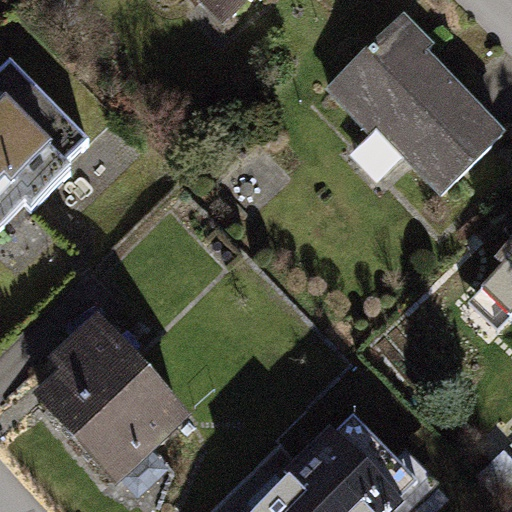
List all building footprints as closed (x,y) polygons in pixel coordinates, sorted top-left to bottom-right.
[(174,0),(228,61),(297,0),(174,0)] [(511,158),(407,45),(339,108),(445,223),(511,160),(511,158)] [(0,260),(97,170),(5,71),(0,75),(0,260)] [(68,406),(44,426),(116,511),(122,511),(192,454),(102,347),(53,388),(68,406)] [(326,511),(312,497),(297,511),(326,511)]
